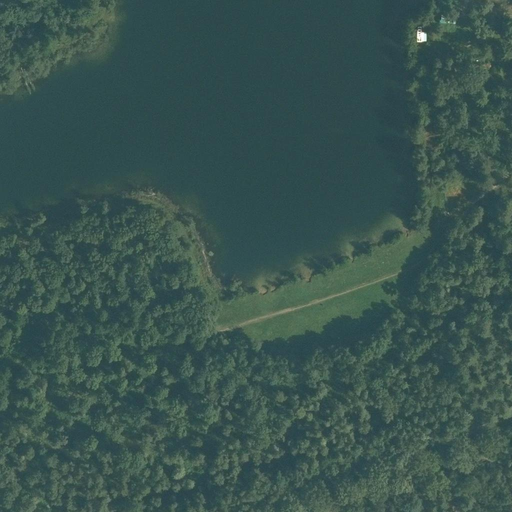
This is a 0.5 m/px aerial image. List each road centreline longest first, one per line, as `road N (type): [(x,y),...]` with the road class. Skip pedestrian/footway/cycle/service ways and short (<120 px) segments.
road 1 (track): [(4,310),(119,304),(211,332),(416,264),(511,171)]
road 2 (track): [(511,415),(361,463)]
road 3 (track): [(361,463),(219,511)]
